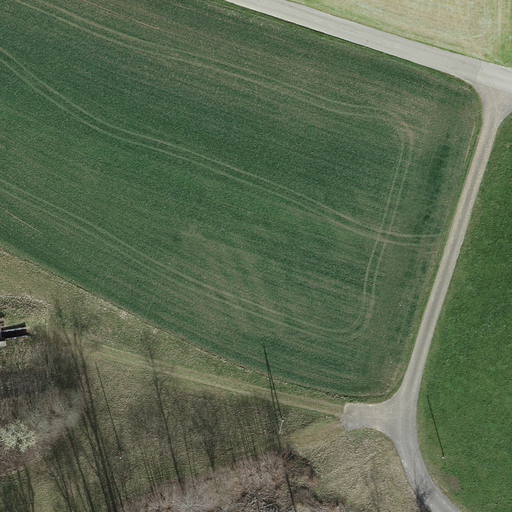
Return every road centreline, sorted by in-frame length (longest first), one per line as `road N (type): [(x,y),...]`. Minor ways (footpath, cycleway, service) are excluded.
road 1 (track): [(446,511),(413,462),(409,395),(506,80)]
road 2 (track): [(407,417),(159,375),(74,341),(0,281)]
road 3 (unclassified): [(511,81),(253,0)]
